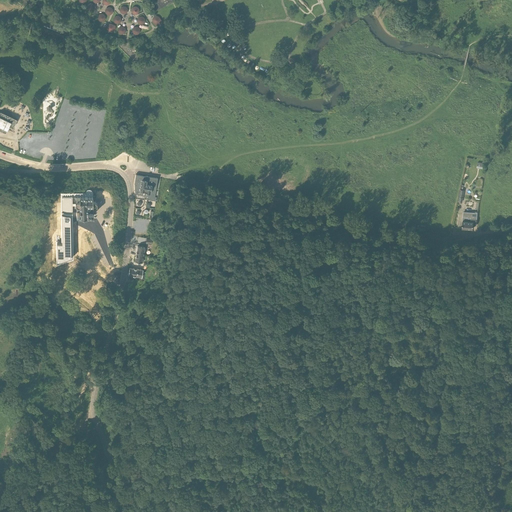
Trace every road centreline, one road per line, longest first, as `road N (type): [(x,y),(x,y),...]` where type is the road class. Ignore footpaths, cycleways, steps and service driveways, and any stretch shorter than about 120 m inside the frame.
road 1 (track): [(165,511),(165,456),(210,388),(196,348),(207,327),(247,335),(274,388),(291,398),(328,381),(370,323),(408,329),(419,348),(429,429),(444,455),(456,448),(458,406),(476,361),(492,338),(511,339)]
road 2 (unclassified): [(511,231),(398,235),(264,195),(135,170),(124,175)]
road 3 (tertiary): [(126,511),(93,410),(123,279),(130,210),(124,175)]
road 4 (track): [(321,511),(312,488),(282,473),(192,473),(164,485)]
road 5 (tertiary): [(124,175),(103,166),(43,169),(0,156)]
